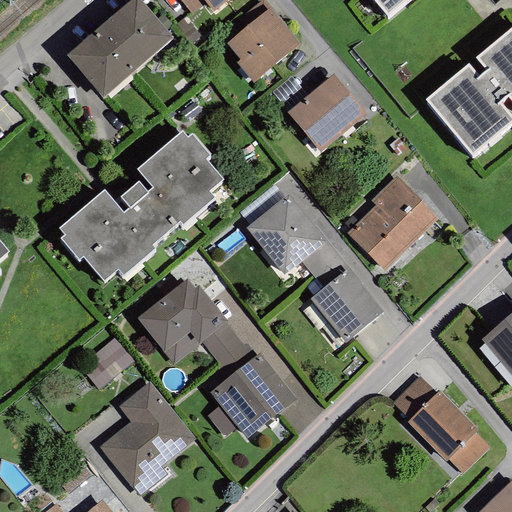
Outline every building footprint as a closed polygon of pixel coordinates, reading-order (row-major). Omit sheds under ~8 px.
[(130,0),(66,56),(102,97),(172,37),(165,30),(156,19),(139,0),(130,0)] [(180,0),(192,14),(205,3),(202,0),(180,0)] [(202,0),(205,3),(212,12),(227,0),(202,0)] [(373,0),(387,16),(406,0),(373,0)] [(236,63),(252,83),(300,44),(283,24),(269,7),(225,44),(239,60),(236,63)] [(162,15),(156,19),(165,30),(171,25),(162,15)] [(186,17),(176,25),(191,43),(201,35),(186,17)] [(478,76),(468,64),(424,100),(471,156),(511,121),(511,116),(499,101),(506,96),(511,103),(511,26),(474,57),(485,71),(478,76)] [(306,96),(286,112),(319,152),(366,114),(334,74),(306,96)] [(306,96),(291,77),(271,92),(286,112),(306,96)] [(104,190),(58,229),(64,235),(60,238),(78,260),(82,257),(103,281),(117,269),(123,275),(154,249),(151,246),(179,222),(182,225),(214,197),(208,191),(223,179),(205,158),(209,154),(191,133),(187,137),(181,131),(136,169),(152,187),(146,192),(137,181),(119,196),(129,208),(123,213),(104,190)] [(348,234),(384,271),(437,219),(400,182),(395,177),(370,201),(375,207),(348,234)] [(326,242),(287,194),(245,228),(284,276),(301,262),(326,242)] [(327,241),(301,262),(322,288),(348,268),(327,241)] [(0,258),(8,252),(0,242),(0,258)] [(384,313),(348,268),(322,288),(309,299),(345,344),(384,313)] [(198,285),(194,289),(187,280),(137,318),(172,365),(202,343),(227,324),(198,285)] [(481,339),(505,367),(511,361),(511,313),(500,323),(481,339)] [(243,345),(227,324),(202,343),(218,365),(243,345)] [(133,361),(114,338),(79,366),(98,389),(133,361)] [(245,343),(243,345),(218,365),(216,367),(226,380),(256,356),(245,343)] [(297,399),(259,353),(256,356),(226,380),(210,394),(220,406),(237,427),(247,439),(297,399)] [(409,419),(436,393),(420,377),(393,403),(409,419)] [(160,467),(163,464),(195,438),(149,382),(118,407),(130,422),(127,425),(99,446),(139,496),(166,474),(163,471),(160,467)] [(478,430),(438,391),(436,393),(409,419),(406,423),(445,462),(448,459),(463,474),(489,448),(475,433),(478,430)] [(237,427),(220,406),(207,416),(224,438),(237,427)] [(511,511),(511,479),(478,511),(511,511)] [(111,511),(101,499),(86,511),(111,511)]
